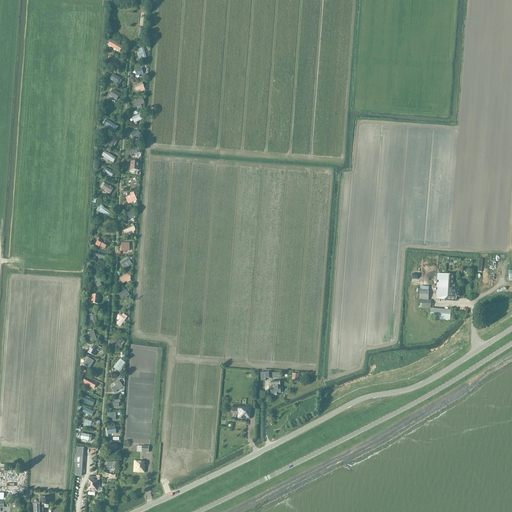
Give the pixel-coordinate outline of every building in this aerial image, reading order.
[(108,45),(119,52),(122,47),(111,40),(108,45)] [(145,50),(144,47),(140,48),(141,51),(137,52),(139,57),(142,56),(143,59),(147,58),(145,50)] [(119,67),(121,62),(111,56),(107,63),(110,65),(112,63),(119,67)] [(114,83),(119,86),(121,83),(118,81),(120,78),(113,74),(110,79),(115,81),(114,83)] [(140,90),(141,92),(145,90),(142,83),(134,86),(136,91),(140,90)] [(120,94),(113,90),(112,90),(110,94),(109,96),(116,101),(120,94)] [(133,102),(136,107),(144,103),(142,98),(133,102)] [(104,125),(114,131),(117,126),(107,120),(104,125)] [(130,133),(133,140),(141,137),(138,130),(130,133)] [(106,137),(104,141),(113,147),(116,142),(110,138),(109,139),(106,137)] [(102,155),(113,163),(116,158),(105,151),(102,155)] [(139,170),(139,162),(131,162),(130,170),(139,170)] [(113,173),(105,167),(101,173),(104,175),(106,173),(111,176),(113,173)] [(135,178),(126,180),(127,186),(137,184),(135,178)] [(101,188),(110,194),(113,188),(105,183),(103,182),(100,187),(101,188)] [(131,195),(126,197),(128,204),(137,201),(133,192),(130,193),(131,195)] [(99,207),(96,210),(99,212),(100,211),(108,216),(111,212),(103,207),(104,206),(101,205),(99,207)] [(136,216),(133,209),(132,209),(131,210),(131,211),(124,214),(127,219),(136,216)] [(134,233),(133,231),(135,230),(133,227),(123,231),(125,236),(134,233)] [(100,246),(104,249),(108,244),(100,238),(95,245),(99,247),(100,246)] [(129,243),(121,243),(121,251),(129,251),(129,243)] [(131,264),(131,263),(128,258),(120,263),(124,269),(131,264)] [(100,263),(99,265),(96,264),(93,269),(97,271),(98,269),(103,271),(106,265),(100,263)] [(130,279),(131,278),(128,273),(119,278),(123,283),(126,281),(127,283),(131,281),(130,279)] [(96,274),(92,276),(98,288),(102,286),(96,274)] [(437,274),(436,300),(443,300),(456,301),(456,297),(459,297),(460,284),(451,284),(452,275),(437,274)] [(119,295),(121,299),(125,296),(126,297),(129,295),(126,289),(122,291),(123,292),(119,295)] [(91,304),(99,305),(100,296),(92,295),(91,304)] [(419,300),(419,308),(430,309),(431,301),(419,300)] [(450,318),(450,310),(430,309),(429,318),(450,318)] [(117,317),(120,319),(117,324),(120,327),(128,317),(123,314),(122,315),(119,313),(117,317)] [(89,315),(91,325),(97,323),(95,314),(89,315)] [(86,336),(87,339),(92,338),(91,338),(92,341),(96,340),(94,331),(89,332),(90,334),(91,334),(86,336)] [(123,347),(122,346),(125,342),(120,339),(114,347),(120,351),(123,347)] [(90,349),(88,353),(94,356),(97,350),(99,352),(101,348),(94,345),(91,350),(90,349)] [(441,358),(446,365),(460,357),(458,353),(450,358),(448,354),(441,358)] [(83,364),(90,368),(94,361),(87,357),(83,364)] [(116,365),(114,368),(118,371),(123,366),(125,363),(120,359),(116,365)] [(96,384),(86,378),(83,383),(94,389),(96,384)] [(115,386),(112,388),(115,393),(117,392),(117,391),(123,387),(122,386),(123,385),(120,379),(114,383),(115,386)] [(280,381),(270,382),(271,393),(275,393),(275,395),(278,395),(278,393),(280,393),(280,381)] [(82,403),(92,407),(95,401),(84,396),(82,403)] [(232,412),(238,412),(237,419),(247,419),(250,419),(252,407),(233,405),(232,412)] [(85,408),(83,412),(92,416),(94,413),(85,408)] [(409,410),(361,432),(364,439),(371,435),(372,437),(369,439),(371,444),(375,442),(375,441),(401,429),(397,421),(411,415),(409,410)] [(116,420),(116,415),(117,415),(117,416),(122,415),(121,412),(116,412),(116,413),(115,413),(107,413),(107,419),(112,418),(112,420),(116,420)] [(83,426),(90,429),(92,423),(85,420),(83,426)] [(75,475),(80,476),(82,476),(84,448),(77,448),(75,475)] [(145,465),(145,462),(135,461),(134,472),(145,473),(146,465),(145,465)] [(116,462),(107,463),(108,470),(115,469),(115,465),(116,465),(116,462)] [(168,481),(178,479),(176,472),(166,474),(168,481)] [(88,494),(95,494),(95,490),(99,491),(100,479),(90,478),(90,481),(89,481),(88,490),(89,490),(88,494)] [(16,482),(15,491),(25,491),(26,483),(16,482)] [(43,511),(44,507),(49,507),(49,498),(39,498),(40,504),(34,504),(34,509),(36,509),(35,511),(43,511)]
